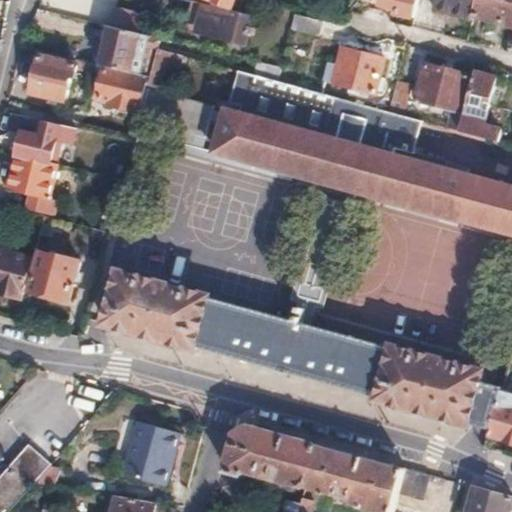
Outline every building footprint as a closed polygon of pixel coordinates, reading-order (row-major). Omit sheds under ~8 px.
[(43,0),(42,2),(97,21),(104,0),(43,0)] [(205,0),(231,11),(234,0),(205,0)] [(383,0),(381,7),(399,11),(398,16),(414,20),(419,0),(383,0)] [(435,0),(432,11),(460,18),(465,0),(435,0)] [(511,0),(465,0),(460,18),(471,22),(472,17),(511,26),(511,0)] [(192,1),(185,30),(246,45),(253,17),(239,14),(192,1)] [(294,16),(290,29),(319,36),(322,22),(294,16)] [(111,27),(102,66),(107,67),(149,77),(152,78),(160,50),(163,39),(111,27)] [(152,78),(150,86),(171,92),(176,75),(186,78),(192,59),(160,50),(152,78)] [(329,64),(324,83),(374,95),(375,91),(380,93),(384,80),(378,79),(382,60),(342,50),(337,66),(329,64)] [(40,57),(32,94),(66,101),(71,79),(75,79),(78,66),(40,57)] [(425,66),(416,102),(458,113),(468,76),(425,66)] [(107,67),(99,101),(105,103),(105,108),(113,110),(116,105),(142,111),(149,77),(107,67)] [(474,74),(459,132),(497,143),(501,131),(484,126),(496,79),(474,74)] [(395,83),(388,113),(403,117),(410,87),(395,83)] [(229,110),(217,155),(511,235),(511,188),(373,150),(383,111),(335,98),(325,137),(229,110)] [(14,117),(10,131),(23,139),(19,155),(53,163),(62,126),(24,117),(23,119),(14,117)] [(18,155),(10,191),(31,195),(30,200),(55,206),(59,193),(51,191),(58,164),(53,163),(19,155),(18,155)] [(298,282),(294,295),(320,302),(323,289),(311,286),(322,247),(334,250),(346,210),(322,203),(304,262),(310,264),(304,284),(298,282)] [(0,248),(0,288),(2,289),(0,295),(23,300),(35,257),(0,248)] [(42,251),(29,296),(68,307),(80,262),(42,251)] [(121,274),(106,326),(195,350),(196,348),(379,398),(378,400),(491,431),(502,391),(503,388),(482,383),(484,374),(121,274)] [(491,431),(489,436),(505,440),(505,442),(511,444),(511,393),(502,391),(491,431)] [(138,420),(124,473),(168,485),(182,433),(138,420)] [(237,435),(227,472),(245,476),(244,479),(259,483),(261,476),(306,488),(318,446),(249,427),(237,435)] [(318,446),(306,488),(362,502),(360,508),(374,511),(394,511),(401,489),(406,470),(318,446)] [(29,447),(0,480),(0,499),(38,455),(29,447)] [(0,511),(11,511),(36,484),(51,467),(38,455),(0,499),(0,511)] [(406,470),(401,489),(430,496),(435,478),(406,470)] [(511,498),(476,489),(469,511),(510,511),(511,508),(511,498)] [(154,511),(156,505),(117,498),(114,511),(154,511)] [(291,499),(287,511),(299,511),(303,501),(291,499)] [(303,501),(299,511),(310,511),(313,501),(303,499),(303,501)]
